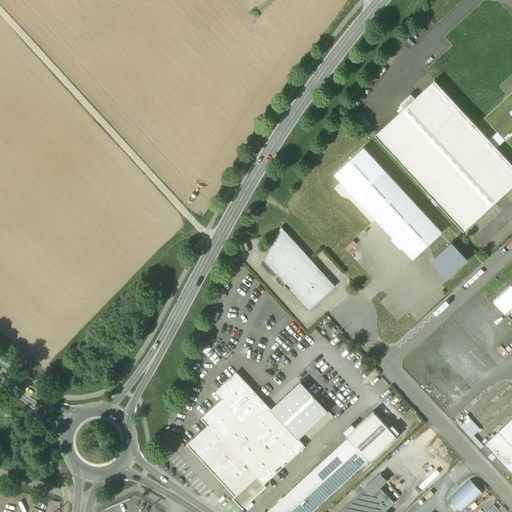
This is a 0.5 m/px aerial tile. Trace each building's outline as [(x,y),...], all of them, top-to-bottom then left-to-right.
[(489,139),(434,80),(375,135),(464,231),(511,186),(511,164),(496,147),(489,139)] [(511,91),(484,117),(498,131),(505,139),(511,146),(511,91)] [(505,139),(498,131),(489,139),(496,147),(505,139)] [(357,197),(412,258),(441,231),(385,171),(357,197)] [(311,260),(281,227),(275,240),(301,269),(311,260)] [(301,269),(275,240),(264,262),(308,311),(335,286),(311,260),(301,269)] [(451,242),(434,257),(451,276),(468,260),(451,242)] [(506,315),(511,308),(511,284),(494,302),(506,315)] [(271,409),(236,372),(215,392),(222,399),(202,418),(208,426),(188,445),(235,496),(232,498),(242,509),(256,495),(254,493),(284,465),(277,458),(298,439),(271,409)] [(328,411),(300,382),(271,409),(298,439),(328,411)] [(373,411),(346,436),(370,462),(397,437),(373,411)] [(511,419),(511,420),(499,431),(485,444),(511,473),(511,419)] [(348,439),(268,511),(311,511),(368,460),(348,439)] [(403,494),(417,480),(403,466),(389,480),(403,494)] [(380,474),(339,511),(383,511),(393,503),(380,488),(387,481),(380,474)] [(471,478),(449,499),(462,511),(483,491),(471,478)]
